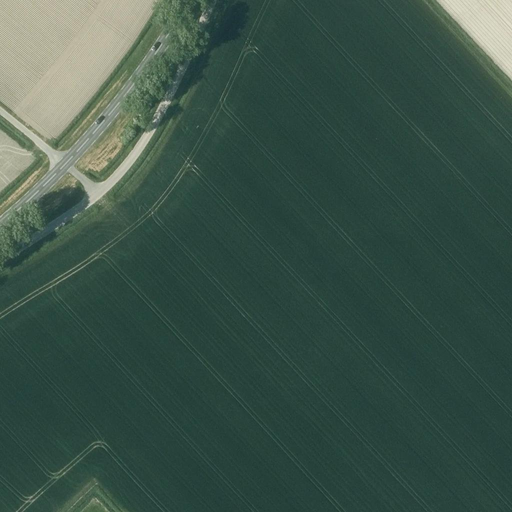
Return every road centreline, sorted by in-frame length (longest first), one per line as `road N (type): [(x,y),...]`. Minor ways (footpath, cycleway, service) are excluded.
road 1 (unclassified): [(0,259),(128,164),(212,0)]
road 2 (primary): [(0,225),(123,99),(190,0)]
